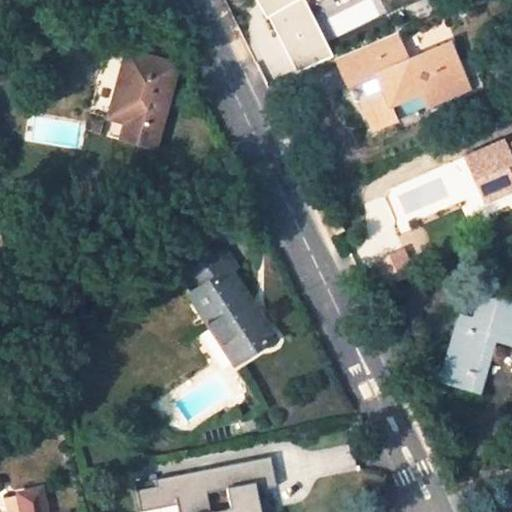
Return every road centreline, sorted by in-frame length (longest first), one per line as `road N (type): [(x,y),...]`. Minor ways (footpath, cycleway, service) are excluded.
road 1 (tertiary): [(358,351),(182,0)]
road 2 (tertiary): [(448,511),(392,399),(358,351)]
road 3 (tertiary): [(358,351),(374,408),(423,511)]
